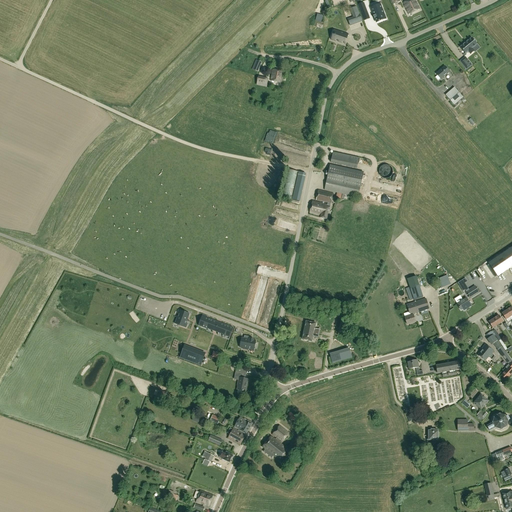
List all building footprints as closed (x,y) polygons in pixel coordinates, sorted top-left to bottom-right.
[(410,0),(403,4),(409,15),(420,9),(415,0),(410,0)] [(382,3),(373,7),(375,11),(376,11),(376,13),(376,14),(377,16),(378,20),(388,16),(382,3)] [(368,4),(361,6),(365,16),(371,14),(368,4)] [(356,7),(352,8),(356,18),(357,17),(359,23),(362,22),(356,7)] [(332,43),(337,43),(337,42),(340,42),(340,43),(344,43),(344,42),(347,42),(346,35),(344,35),(344,34),(346,33),(346,34),(347,34),(347,33),(340,33),(332,33),(333,33),(334,33),(334,43),(333,43),(332,43)] [(478,45),(472,37),(460,47),(466,54),(468,52),(470,55),(474,51),(472,49),(478,45)] [(467,70),(472,65),(465,56),(459,61),(467,70)] [(436,74),(441,80),(450,72),(445,66),(436,74)] [(273,70),(271,81),(281,83),(284,72),(273,70)] [(267,87),(268,79),(258,77),(257,85),(267,87)] [(464,99),(455,88),(446,96),(455,107),(464,99)] [(331,163),(357,169),(360,158),(333,152),(331,163)] [(330,166),(324,191),(337,193),(336,197),(341,198),(342,194),(342,195),(341,198),(347,200),(348,196),(358,198),(361,185),(364,174),(330,166)] [(292,200),(300,203),(306,174),(298,172),(292,200)] [(316,201),(331,204),(333,194),(319,191),(316,201)] [(327,220),(330,206),(324,204),(313,201),(310,214),(321,217),(320,218),(327,220)] [(511,267),(511,248),(489,264),(498,277),(511,267)] [(405,288),(410,301),(423,296),(419,284),(405,288)] [(466,292),(470,298),(478,292),(475,286),(466,292)] [(429,309),(426,299),(407,305),(410,315),(410,316),(405,318),(407,324),(415,322),(413,315),(413,314),(429,309)] [(457,304),(461,310),(464,308),(465,310),(471,306),(466,299),(457,304)] [(190,314),(178,310),(174,325),(179,328),(186,329),(188,324),(187,324),(187,322),(190,314)] [(511,316),(507,310),(502,313),(506,320),(511,316)] [(202,315),(197,327),(230,338),(234,329),(208,319),(207,317),(202,315)] [(494,319),(498,325),(503,322),(499,315),(494,319)] [(498,325),(494,319),(489,322),(492,328),(498,325)] [(302,339),(312,341),(313,335),(317,336),(319,330),(314,329),(316,323),(306,321),(302,339)] [(493,330),(491,332),(494,335),(495,335),(506,352),(508,350),(495,330),(493,331),(493,330)] [(494,335),(491,332),(491,331),(486,334),(489,338),(487,339),(491,345),(493,344),(497,349),(497,350),(502,357),(503,357),(508,364),(511,361),(494,336),(494,335)] [(202,349),(206,339),(191,334),(188,344),(202,349)] [(241,338),(239,348),(254,352),(256,341),(249,340),(250,338),(244,337),(244,339),(241,338)] [(173,342),(163,338),(160,348),(169,351),(173,342)] [(221,356),(224,346),(210,341),(207,351),(221,356)] [(482,350),(477,355),(485,361),(488,357),(493,361),(495,357),(491,354),(494,351),(485,344),(481,349),(482,350)] [(186,346),(185,350),(201,356),(202,352),(186,346)] [(301,356),(309,359),(312,352),(304,348),(301,356)] [(328,352),(330,361),(351,357),(349,348),(328,352)] [(198,364),(201,356),(185,350),(182,358),(198,364)] [(228,360),(222,358),(221,362),(222,362),(220,372),(226,373),(226,372),(229,373),(231,374),(234,363),(231,363),(231,362),(227,361),(228,360)] [(407,362),(409,369),(416,368),(417,375),(423,374),(423,370),(419,371),(418,360),(414,360),(414,361),(407,362)] [(177,376),(178,374),(190,378),(193,369),(174,361),(170,373),(177,376)] [(501,375),(506,380),(511,374),(511,375),(511,374),(511,369),(511,368),(511,361),(509,365),(508,365),(505,368),(507,369),(501,375)] [(436,366),(438,373),(442,373),(443,377),(456,375),(455,370),(460,369),(459,362),(436,366)] [(238,386),(237,390),(246,392),(248,380),(243,379),(244,374),(236,372),(234,380),(239,381),(238,386)] [(206,386),(208,379),(202,377),(200,383),(206,386)] [(163,399),(166,392),(159,390),(157,396),(163,399)] [(481,394),(473,403),(481,410),(488,401),(481,394)] [(466,407),(469,404),(463,399),(460,402),(466,407)] [(482,412),(480,411),(477,415),(479,416),(478,418),(482,421),(488,414),(484,410),(482,412)] [(297,418),(290,412),(287,415),(294,421),(297,418)] [(506,427),(508,421),(508,420),(510,419),(507,415),(505,416),(499,414),(494,417),(492,423),(487,426),(490,431),(495,428),(501,430),(506,427)] [(210,421),(218,424),(220,418),(212,415),(210,421)] [(235,427),(240,431),(246,435),(252,424),(247,421),(247,422),(240,418),(235,427)] [(457,431),(475,431),(475,427),(473,427),(473,424),(467,424),(467,419),(457,419),(457,431)] [(279,439),(282,442),(289,433),(279,425),(272,434),(279,439)] [(234,429),(228,439),(240,445),(246,436),(234,429)] [(434,430),(427,429),(427,440),(427,443),(432,443),(432,440),(437,440),(437,431),(434,431),(434,430)] [(208,441),(220,446),(222,440),(210,435),(208,441)] [(284,444),(282,442),(279,439),(277,441),(271,436),(262,447),(281,462),(290,451),(283,446),(284,444)] [(511,450),(510,447),(495,453),(497,458),(511,451),(511,450)] [(211,463),(214,456),(203,451),(201,456),(205,458),(204,459),(211,463)] [(227,452),(226,453),(223,452),(219,458),(223,460),(229,463),(230,461),(231,461),(232,458),(231,458),(233,456),(227,452)] [(253,456),(252,461),(260,463),(262,455),(254,453),(253,456)] [(500,473),(503,478),(511,475),(509,469),(500,473)] [(487,497),(493,496),(490,484),(485,485),(487,497)] [(176,501),(178,496),(173,494),(174,492),(169,490),(166,497),(172,499),(171,499),(176,501)] [(201,491),(197,503),(209,507),(213,496),(201,491)] [(511,491),(502,494),(506,510),(511,508),(511,491)]
